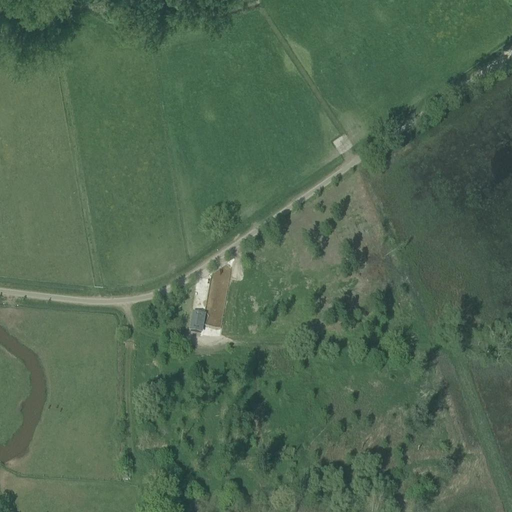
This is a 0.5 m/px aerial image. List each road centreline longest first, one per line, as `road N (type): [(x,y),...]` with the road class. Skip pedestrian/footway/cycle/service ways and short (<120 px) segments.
road 1 (unclassified): [(0,291),(113,301),(168,289),(511,48)]
road 2 (track): [(125,300),(132,323),(148,335),(457,351)]
